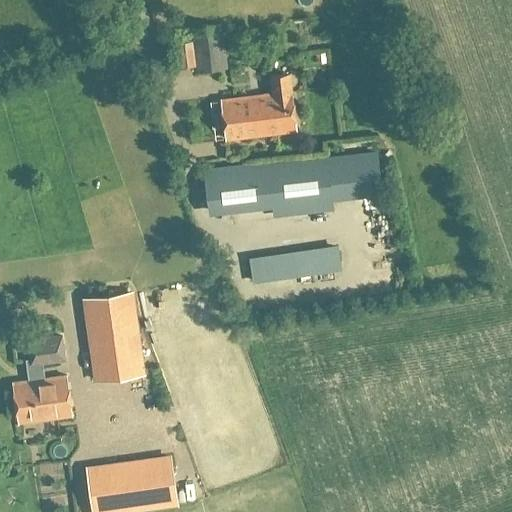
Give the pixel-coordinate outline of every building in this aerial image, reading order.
[(221,24),(191,27),(196,73),(226,69),(221,24)] [(172,71),(188,71),(188,53),(171,54),(172,71)] [(289,75),(270,77),(272,94),(220,101),(225,140),(296,131),(289,75)] [(329,188),(326,158),(205,172),(210,211),(273,204),(274,213),(274,214),(332,208),(329,188)] [(242,276),(273,273),(272,254),(258,255),(258,251),(240,253),(242,276)] [(142,374),(131,293),(85,299),(97,380),(142,374)] [(29,342),(32,359),(25,360),(28,381),(12,383),(18,423),(72,415),(66,376),(44,380),(41,359),(47,358),(48,362),(64,360),(60,337),(29,342)] [(76,470),(75,456),(61,458),(60,448),(28,452),(31,476),(76,470)] [(170,457),(88,469),(93,511),(115,511),(176,503),(170,457)]
